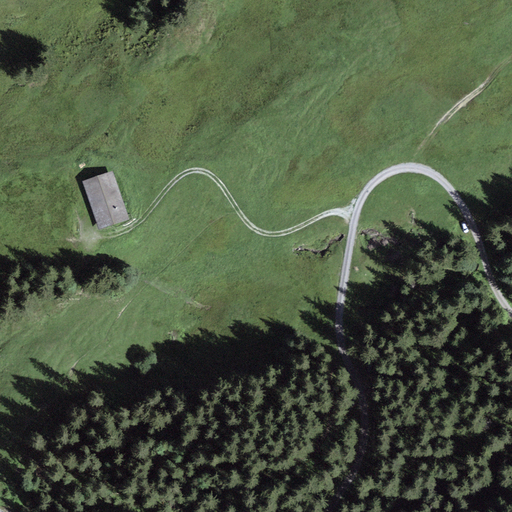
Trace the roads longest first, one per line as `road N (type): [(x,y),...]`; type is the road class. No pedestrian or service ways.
road 1 (track): [(407,167),(376,175),(357,202),(339,324),(362,407),(363,443),(329,511)]
road 2 (track): [(103,237),(127,231),(191,173),(205,174),(257,233),(355,212)]
road 3 (track): [(511,316),(459,199),(433,174),(407,167)]
